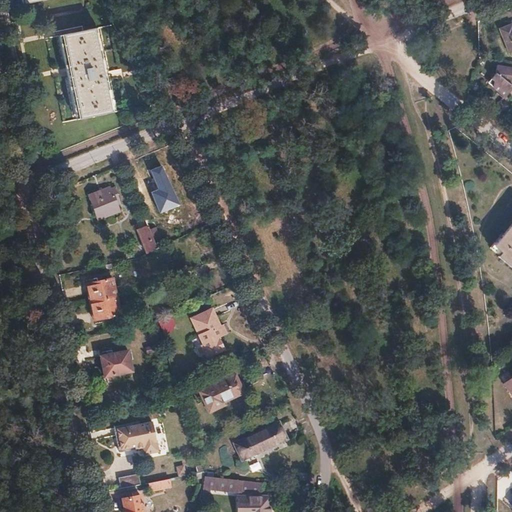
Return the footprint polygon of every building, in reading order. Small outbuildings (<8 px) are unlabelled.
[(510,24),(500,28),(509,51),(511,50),(511,25),(511,26),(510,24)] [(95,27),(60,34),(77,118),(112,111),(95,27)] [(511,67),(495,65),(493,72),(489,77),(492,79),(491,85),(503,95),(511,83),(511,80),(511,78),(511,67)] [(110,185),(88,193),(97,218),(119,209),(116,200),(118,199),(113,186),(111,187),(110,185)] [(511,220),(496,241),(504,247),(500,251),(511,260),(511,220)] [(146,224),(136,229),(147,252),(157,247),(146,224)] [(185,265),(176,268),(178,274),(187,270),(185,265)] [(187,270),(178,274),(182,284),(192,280),(187,270)] [(112,277),(85,282),(89,300),(116,294),(112,277)] [(116,294),(89,300),(93,319),(120,313),(116,294)] [(212,307),(192,316),(206,349),(220,343),(217,336),(224,333),(212,307)] [(172,316),(158,319),(161,334),(175,331),(172,316)] [(141,323),(131,325),(132,333),(143,330),(141,323)] [(127,349),(100,355),(104,376),(131,370),(127,349)] [(235,373),(199,390),(209,411),(226,403),(224,400),(241,392),(238,383),(240,383),(235,373)] [(511,377),(503,384),(511,395),(511,377)] [(138,420),(113,425),(118,446),(134,443),(135,447),(143,446),(145,452),(159,449),(152,420),(139,423),(138,420)] [(279,422),(236,442),(243,457),(286,438),(279,422)] [(181,461),(171,463),(174,476),(183,474),(181,461)] [(137,473),(119,477),(121,487),(139,483),(137,473)] [(205,475),(203,487),(228,490),(229,485),(239,486),(240,479),(205,475)] [(168,477),(148,481),(150,489),(170,485),(168,477)] [(143,511),(140,493),(122,497),(124,507),(122,508),(122,511),(143,511)] [(267,511),(267,495),(237,496),(237,511),(267,511)]
